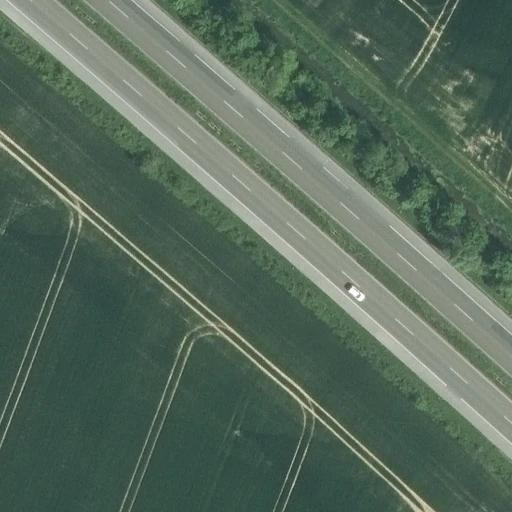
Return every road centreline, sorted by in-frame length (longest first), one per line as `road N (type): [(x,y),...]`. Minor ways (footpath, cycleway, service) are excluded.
road 1 (motorway): [(22,0),(511,424)]
road 2 (motorway): [(511,359),(102,0)]
road 3 (track): [(511,205),(281,0)]
